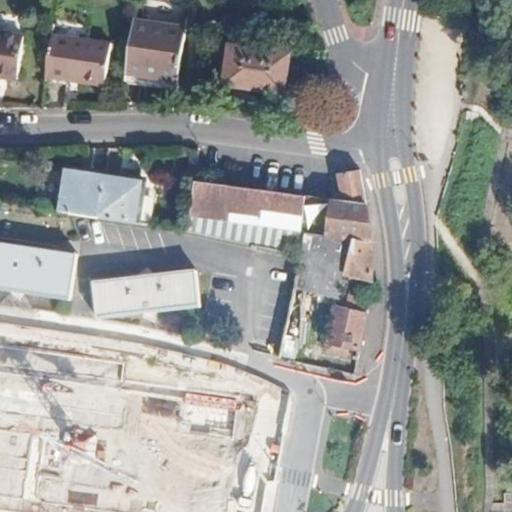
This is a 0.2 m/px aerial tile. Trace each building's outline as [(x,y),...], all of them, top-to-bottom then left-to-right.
[(134,12),(126,65),(179,73),(186,22),(134,12)] [(0,36),(0,78),(18,82),(24,41),(0,36)] [(52,38),(45,81),(104,89),(111,48),(52,38)] [(228,45),(222,85),(284,93),(289,54),(228,45)] [(57,210),(137,224),(144,181),(63,168),(57,210)] [(307,231),(352,238),(374,242),(360,170),(339,174),(343,201),(195,180),(191,212),(263,222),(266,210),(304,216),(307,231)] [(302,254),(295,290),(338,299),(344,273),(352,238),(307,231),(302,254)] [(352,238),(344,273),(373,280),(374,242),(352,238)] [(0,242),(0,286),(66,294),(66,298),(71,299),(71,294),(75,252),(0,242)] [(92,283),(98,320),(100,319),(101,316),(196,304),(196,308),(200,307),(196,270),(92,283)] [(348,349),(361,351),(371,296),(352,292),(349,308),(337,306),(327,352),(348,356),(348,349)]
